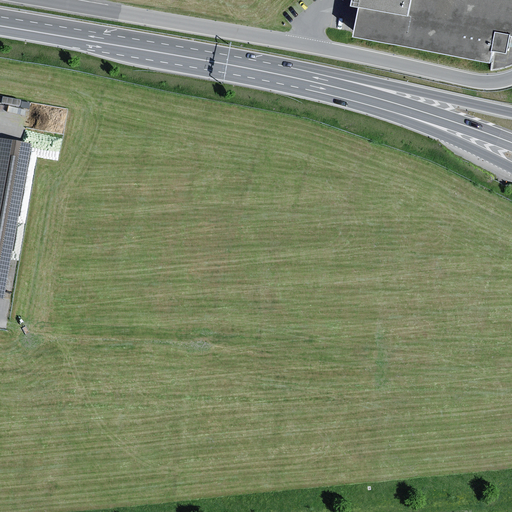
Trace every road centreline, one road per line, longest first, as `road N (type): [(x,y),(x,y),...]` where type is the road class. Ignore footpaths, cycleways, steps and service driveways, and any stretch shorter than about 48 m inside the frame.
road 1 (primary): [(259,70),(0,25)]
road 2 (primary): [(511,111),(285,62),(259,70)]
road 3 (primary): [(281,75),(310,94),(387,114),(511,167)]
road 4 (primary): [(511,143),(281,75)]
